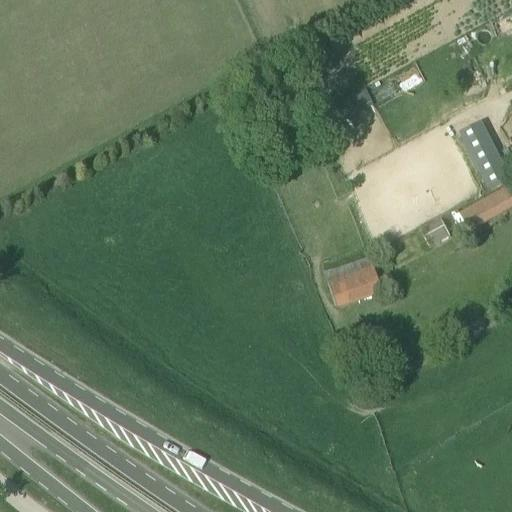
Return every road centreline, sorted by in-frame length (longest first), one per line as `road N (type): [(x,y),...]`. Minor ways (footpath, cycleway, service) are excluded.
road 1 (primary): [(279,511),(0,345)]
road 2 (primary): [(187,511),(0,375)]
road 3 (primary): [(0,407),(148,511)]
